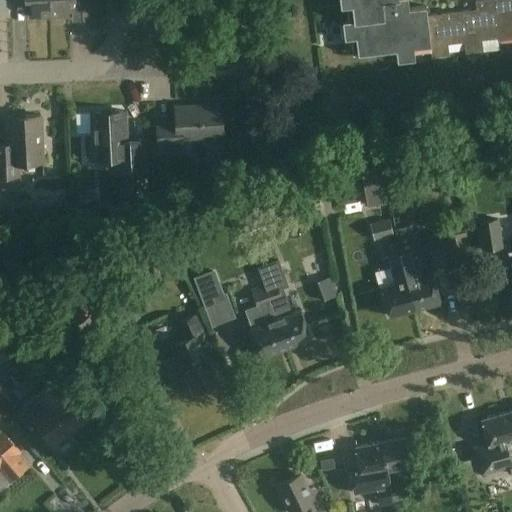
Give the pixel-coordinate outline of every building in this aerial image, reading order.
[(31,20),(50,19),(49,0),(12,0),(13,5),(31,4),(31,20)] [(49,0),(50,19),(69,18),(68,3),(86,2),(86,0),(49,0)] [(341,0),(342,6),(353,5),(355,20),(343,22),(346,39),(357,38),(359,55),(397,51),(398,62),(416,60),(415,48),(431,46),(432,58),(450,56),(449,44),(465,42),(466,54),(484,52),(483,40),(499,38),(500,41),(511,39),(511,0),(480,0),(476,1),(477,10),(427,16),(426,7),(409,9),(408,0),(341,0)] [(223,136),(222,106),(176,108),(177,123),(157,124),(159,151),(184,149),(184,138),(223,136)] [(127,142),(126,112),(92,113),(94,143),(90,143),(90,160),(116,159),(116,172),(146,170),(145,141),(127,142)] [(43,163),(41,116),(8,117),(9,144),(0,143),(0,177),(19,176),(19,164),(43,163)] [(223,164),(208,164),(208,175),(223,174),(223,164)] [(148,200),(147,180),(123,181),(123,201),(148,200)] [(2,192),(4,209),(24,206),(21,189),(2,192)] [(394,235),(389,219),(370,224),(374,241),(394,235)] [(502,248),(498,219),(477,222),(481,250),(502,248)] [(467,236),(464,226),(426,236),(433,260),(460,253),(456,239),(467,236)] [(400,247),(403,263),(416,310),(441,303),(433,274),(419,278),(414,261),(416,260),(412,244),(400,247)] [(391,316),(416,310),(403,263),(400,247),(387,251),(396,283),(383,287),(391,316)] [(321,273),(323,288),(335,286),(333,272),(321,273)] [(265,288),(271,303),(277,320),(288,348),(311,340),(302,310),(291,314),(286,298),(282,299),(276,284),(265,288)] [(271,303),(265,288),(253,292),(259,307),(271,303)] [(211,348),(197,315),(181,322),(188,338),(173,345),(178,356),(165,362),(173,380),(186,375),(194,393),(220,382),(207,349),(211,348)] [(262,358),(288,348),(277,320),(252,329),(262,358)] [(0,370),(12,362),(0,346),(0,370)] [(83,379),(70,389),(61,378),(25,407),(52,442),(68,430),(71,433),(81,425),(78,422),(102,403),(83,379)] [(511,423),(509,412),(483,420),(490,443),(474,447),(482,475),(511,466),(511,423)] [(20,452),(4,434),(0,437),(0,470),(9,481),(27,467),(16,455),(20,452)] [(382,443),(387,470),(414,466),(409,438),(382,443)] [(387,470),(382,443),(356,447),(361,475),(387,470)] [(473,473),(470,462),(455,466),(458,477),(473,473)] [(309,491),(302,474),(278,485),(290,511),(299,511),(304,510),(305,511),(324,511),(314,489),(309,491)] [(405,501),(402,483),(377,488),(380,506),(405,501)]
